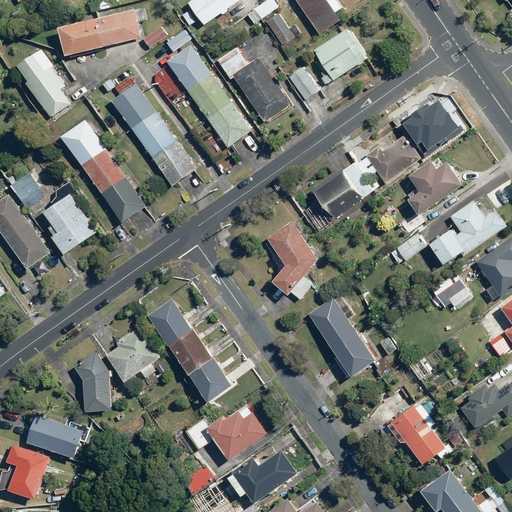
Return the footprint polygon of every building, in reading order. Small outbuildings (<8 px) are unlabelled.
[(240,0),(193,0),(192,1),(209,24),(226,12),(227,13),(232,10),(230,8),(240,0)] [(281,6),(275,0),(269,0),(251,14),(258,23),(281,6)] [(300,0),(324,34),(346,19),(340,9),(345,6),(341,0),(300,0)] [(149,7),(66,27),(72,54),(144,37),(141,22),(152,20),(149,7)] [(293,28),(282,13),(270,21),(286,44),(303,32),(298,25),(293,28)] [(170,35),(164,26),(147,38),(153,47),(170,35)] [(330,83),(338,78),(339,79),(372,57),(352,28),(319,50),(324,57),(318,61),(327,75),(325,76),(330,83)] [(272,62),(254,37),(222,61),(235,79),(237,77),(270,121),(296,102),(268,64),(272,62)] [(256,129),(194,44),(171,61),(232,146),(256,129)] [(61,72),(46,49),(22,64),(33,81),(30,83),(52,117),(73,104),(63,88),(68,85),(65,81),(59,84),(54,76),(61,72)] [(322,90),(306,66),(292,75),(308,99),(322,90)] [(138,86),(132,77),(118,86),(124,95),(117,101),(177,186),(202,169),(141,84),(138,86)] [(90,117),(64,135),(126,224),(152,205),(90,117)] [(386,144),(370,155),(380,170),(390,183),(426,156),(409,133),(389,148),(386,144)] [(359,163),(356,159),(314,190),(337,220),(382,188),(373,175),(380,170),(370,155),(359,163)] [(424,211),(468,180),(452,158),(442,165),(436,157),(414,174),(424,189),(413,196),(424,211)] [(49,195),(32,167),(12,180),(29,207),(49,195)] [(105,230),(71,182),(59,191),(65,200),(50,211),(64,232),(58,236),(71,254),(105,230)] [(13,194),(0,203),(0,225),(31,270),(55,253),(13,194)] [(470,254),(511,224),(499,208),(490,215),(478,199),(454,217),(464,230),(461,233),(456,226),(434,243),(449,263),(467,250),(470,254)] [(410,234),(427,221),(418,209),(401,222),(410,234)] [(322,257),(294,219),(271,237),(282,251),(276,256),(285,267),(276,279),(294,294),(295,292),(303,299),(315,283),(307,277),(322,257)] [(430,243),(421,230),(399,246),(409,259),(430,243)] [(511,237),(480,260),(506,296),(511,291),(511,237)] [(475,295),(462,275),(439,290),(448,305),(454,301),(457,305),(475,295)] [(0,299),(10,291),(0,278),(0,299)] [(343,290),(311,313),(335,345),(332,347),(353,376),(381,356),(353,317),(359,313),(343,290)] [(237,384),(175,298),(151,315),(213,401),(237,384)] [(167,354),(145,323),(119,343),(121,346),(111,354),(132,381),(145,371),(150,377),(160,369),(155,363),(167,354)] [(399,349),(390,336),(383,342),(391,354),(399,349)] [(78,365),(87,378),(90,409),(117,406),(113,373),(99,352),(78,365)] [(434,368),(424,356),(417,362),(426,374),(434,368)] [(509,414),(511,412),(511,382),(503,389),(499,383),(494,387),(492,383),(473,396),(475,399),(467,405),(481,425),(505,408),(509,414)] [(430,397),(397,419),(427,463),(440,455),(442,457),(453,450),(436,424),(439,422),(433,413),(438,410),(430,397)] [(234,458),(269,431),(248,403),(230,417),(227,413),(213,423),(208,415),(188,430),(203,450),(219,438),(234,458)] [(71,423),(39,413),(31,442),(80,457),(86,441),(87,442),(92,426),(72,420),(71,423)] [(506,483),(511,478),(511,437),(505,443),(510,450),(491,464),(506,483)] [(55,456),(15,442),(9,459),(23,464),(14,487),(41,496),(55,456)] [(258,499),(301,471),(284,449),(263,463),(259,457),(232,475),(245,495),(252,490),(258,499)] [(484,511),(454,467),(424,488),(441,511),(446,507),(449,511),(484,511)] [(329,511),(321,501),(303,511),(302,511),(293,498),(271,511),(329,511)]
